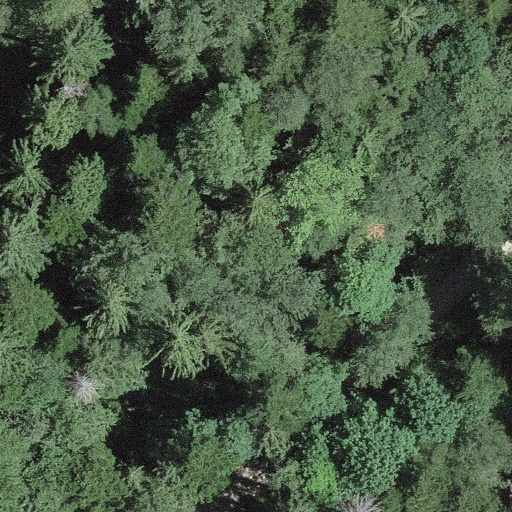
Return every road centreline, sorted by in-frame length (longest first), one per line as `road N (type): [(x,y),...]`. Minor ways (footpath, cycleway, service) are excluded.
road 1 (track): [(92,0),(117,54),(83,233),(14,511)]
road 2 (track): [(241,511),(314,435),(511,264)]
